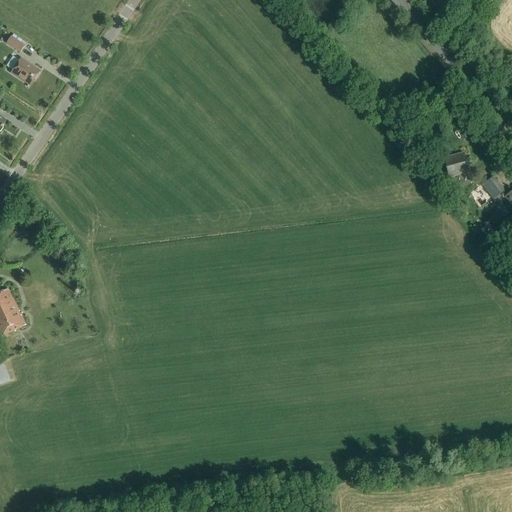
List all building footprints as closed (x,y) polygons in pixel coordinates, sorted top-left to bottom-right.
[(5,45),(19,54),(23,47),(10,38),(5,45)] [(41,71),(21,58),(10,74),(30,87),(41,71)] [(449,177),(468,172),(464,153),(444,158),(449,177)] [(490,179),(488,176),(483,180),(485,183),(482,185),(492,199),(495,203),(507,194),(504,189),(494,176),(490,179)] [(0,337),(25,325),(8,289),(3,291),(0,292),(0,337)]
